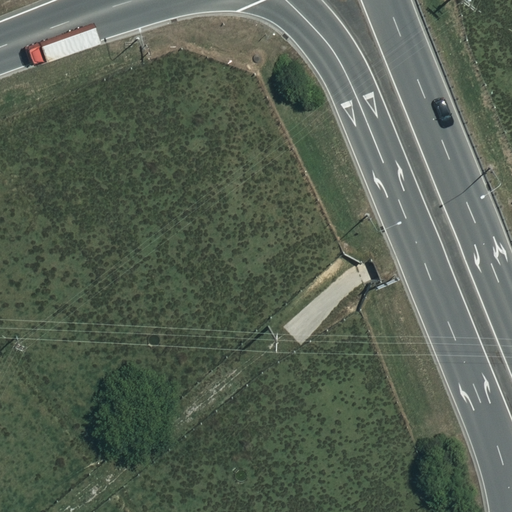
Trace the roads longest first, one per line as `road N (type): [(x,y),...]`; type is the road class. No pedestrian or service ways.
road 1 (secondary): [(511,503),(480,398),(382,155),(328,42),(294,0)]
road 2 (track): [(369,268),(285,327),(66,511)]
road 3 (secondary): [(386,0),(511,316)]
road 4 (track): [(369,268),(511,211)]
road 5 (trunk): [(126,0),(0,46)]
